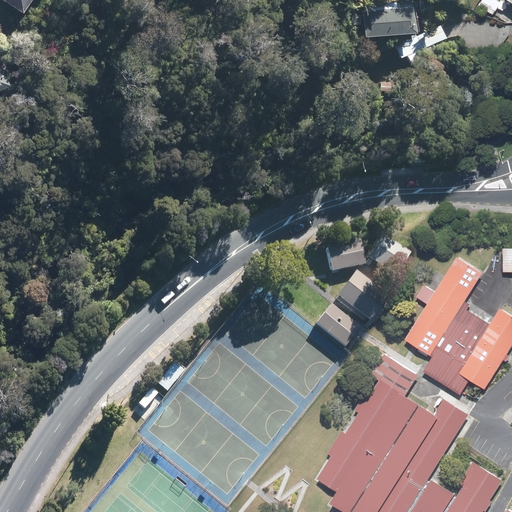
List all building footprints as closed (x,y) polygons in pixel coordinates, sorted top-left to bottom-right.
[(8,0),(27,12),(34,0),(8,0)] [(506,3),(501,0),(482,0),(479,7),(498,18),(506,3)] [(416,4),(362,7),(363,34),(418,32),(416,4)] [(394,44),(401,59),(408,56),(412,66),(424,60),(420,51),(448,38),(442,23),(394,44)] [(0,91),(13,85),(0,58),(0,91)] [(380,240),(365,262),(393,280),(408,258),(380,240)] [(323,254),(326,274),(360,268),(356,248),(323,254)] [(511,310),(505,307),(495,324),(466,306),(487,271),(460,254),(438,291),(427,284),(420,295),(432,302),(409,338),(436,354),(426,371),(464,395),(474,379),(488,388),(511,349),(511,310)] [(351,279),(336,300),(362,319),(378,298),(351,279)] [(332,303),(316,323),(345,346),(361,326),(332,303)] [(352,511),(483,511),(504,478),(477,462),(459,491),(433,476),(472,412),(446,397),(439,409),(410,392),(422,374),(387,353),(375,374),(382,378),(321,478),(342,490),(335,502),(352,511)] [(186,369),(176,360),(158,382),(168,390),(186,369)]
